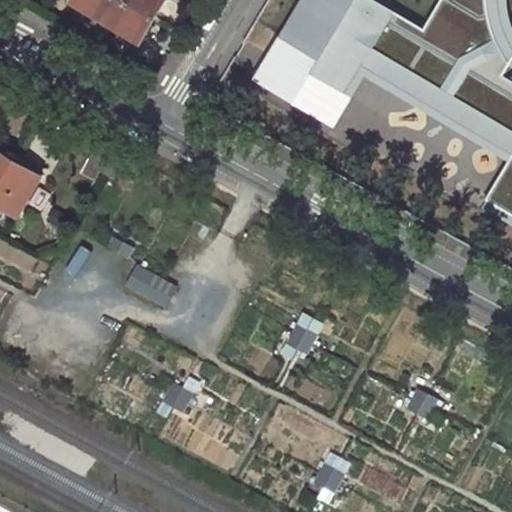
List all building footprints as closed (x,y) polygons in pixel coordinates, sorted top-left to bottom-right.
[(118,0),(73,0),(107,20),(118,0)] [(141,40),(155,17),(127,0),(118,0),(107,20),(141,40)] [(164,0),(127,0),(155,17),(164,0)] [(300,0),(255,78),(332,121),(364,64),(511,151),(511,78),(503,73),(426,29),(377,0),(300,0)] [(442,0),(426,29),(503,73),(509,62),(496,37),(488,4),(487,0),(442,0)] [(496,37),(509,62),(503,73),(511,78),(511,22),(511,23),(507,0),(487,0),(488,4),(496,37)] [(117,146),(102,139),(87,164),(102,171),(117,146)] [(131,154),(117,146),(102,171),(117,178),(131,154)] [(0,185),(14,161),(0,152),(0,185)] [(511,157),(489,196),(511,210),(511,157)] [(0,185),(0,198),(21,210),(41,176),(14,161),(0,185)] [(168,306),(179,283),(138,263),(127,285),(168,306)] [(307,359),(318,333),(297,325),(287,351),(307,359)] [(333,454),(319,480),(336,490),(351,464),(333,454)]
